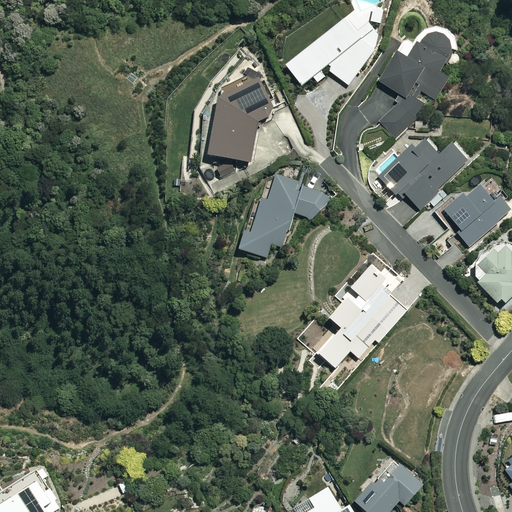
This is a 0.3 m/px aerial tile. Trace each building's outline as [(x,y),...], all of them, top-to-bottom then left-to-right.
[(348,86),(359,73),(371,56),(378,37),(367,23),(356,32),(345,18),(285,66),(302,86),(313,77),(317,83),(326,76),(322,72),(326,69),(348,86)] [(448,62),(454,66),(460,57),(454,53),(455,51),(456,44),(453,35),(448,30),(442,27),(432,26),(423,30),(414,44),(406,38),(378,81),(398,94),(393,102),(397,105),(382,129),(401,142),(428,101),(418,94),(420,91),(434,100),(450,76),(442,71),(448,62)] [(259,121),(262,124),(275,105),(269,102),(273,100),(267,84),(263,86),(260,78),(253,80),(251,76),(225,86),(227,91),(219,94),(209,154),(252,161),(259,121)] [(440,155),(422,136),(399,157),(394,152),(373,171),(398,198),(404,192),(419,209),(470,161),(453,143),(440,155)] [(317,220),(325,191),(277,178),(270,204),(261,202),(252,234),(244,232),(239,248),(269,257),(273,244),(284,247),(293,213),(317,220)] [(494,200),(480,185),(467,197),(464,193),(445,210),(462,229),(457,233),(469,247),(511,210),(499,196),(494,200)] [(491,247),(475,261),(475,278),(497,303),(502,298),(505,302),(511,295),(511,240),(497,253),(491,247)] [(408,276),(403,282),(386,267),(381,272),(371,264),(352,288),(360,295),(356,300),(350,295),(330,318),(341,327),(319,353),(336,368),(350,351),(361,360),(377,342),(379,343),(425,289),(408,276)] [(423,485),(400,464),(385,482),(379,477),(374,484),(372,482),(356,500),(369,511),(389,511),(400,500),(405,505),(423,485)] [(43,481),(49,477),(44,468),(38,472),(36,469),(2,490),(0,486),(0,511),(55,511),(63,507),(52,489),(49,490),(43,481)] [(354,511),(350,504),(342,510),(329,487),(310,498),(316,508),(308,511),(354,511)]
